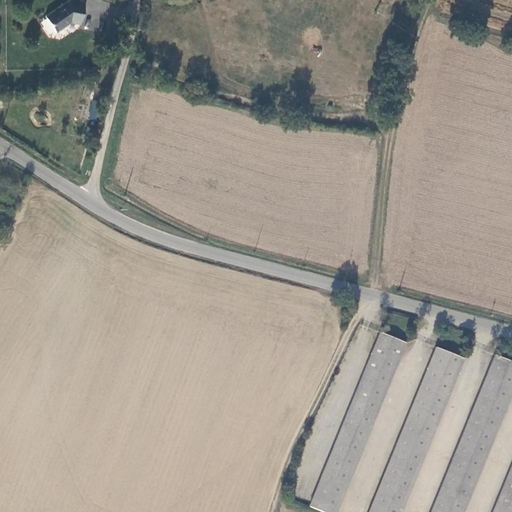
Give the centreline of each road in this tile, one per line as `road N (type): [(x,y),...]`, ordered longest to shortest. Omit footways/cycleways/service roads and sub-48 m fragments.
road 1 (track): [(419,0),(384,148),(368,295),(288,448),(267,511)]
road 2 (unclassified): [(84,199),(171,243),(511,334)]
road 3 (unclassified): [(84,199),(136,0)]
